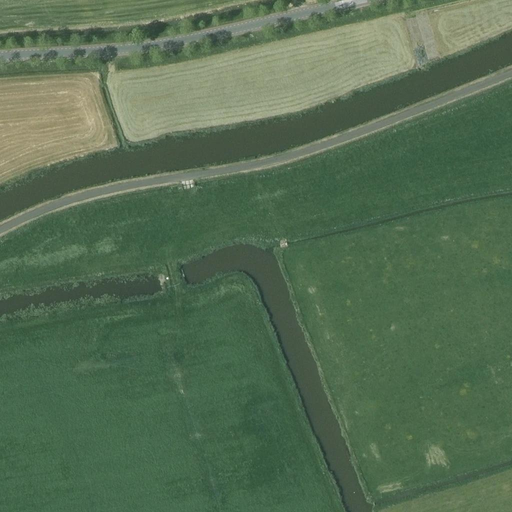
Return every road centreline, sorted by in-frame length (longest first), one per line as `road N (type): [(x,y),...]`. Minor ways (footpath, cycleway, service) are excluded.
road 1 (unclassified): [(0,229),(99,192),(273,160),(511,73)]
road 2 (secondary): [(0,56),(127,49),(358,0)]
